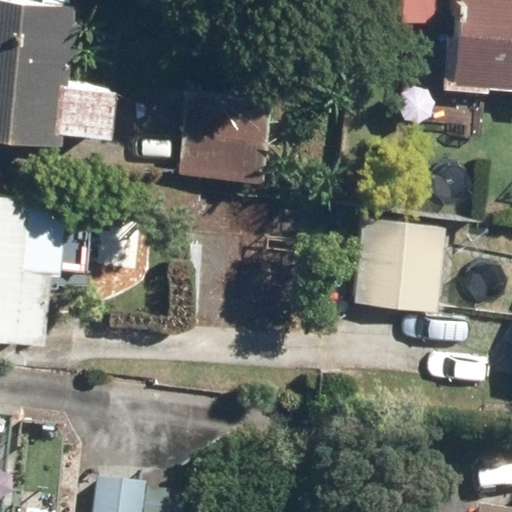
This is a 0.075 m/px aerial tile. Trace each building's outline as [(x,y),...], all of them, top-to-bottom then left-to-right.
[(69,0),(0,0),(0,128),(55,135),(56,123),(102,128),(107,82),(61,76),(69,0)] [(426,0),(352,0),(352,9),(425,12),(426,0)] [(511,0),(449,0),(444,77),(511,82),(511,0)] [(261,96),(179,89),(171,171),(253,179),(261,96)] [(53,191),(0,186),(0,326),(40,331),(53,191)] [(438,225),(354,217),(345,299),(429,308),(438,225)] [(136,511),(141,485),(88,478),(83,511),(136,511)] [(505,510),(462,503),(461,511),(511,511),(511,494),(507,494),(505,510)]
